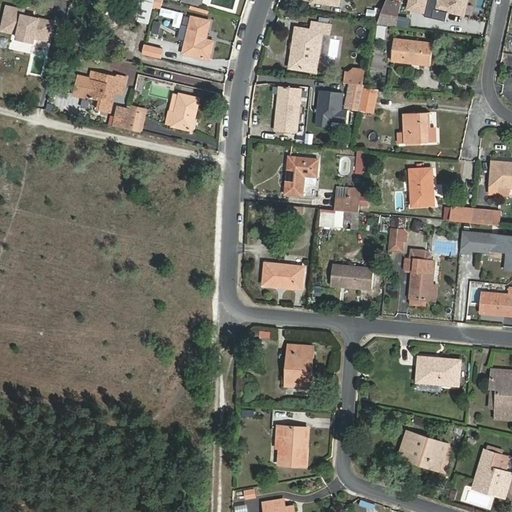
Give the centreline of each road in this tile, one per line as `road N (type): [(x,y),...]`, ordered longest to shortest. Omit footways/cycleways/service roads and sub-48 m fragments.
road 1 (residential): [(236,309),(228,294),(241,93),(265,0)]
road 2 (residential): [(354,324),(348,476),(439,511)]
road 3 (track): [(216,511),(224,343),(236,309)]
road 4 (residential): [(354,324),(511,338)]
road 5 (residential): [(511,117),(489,91),(508,0)]
